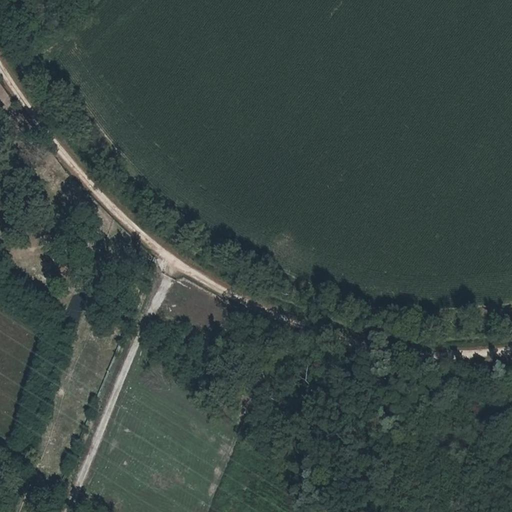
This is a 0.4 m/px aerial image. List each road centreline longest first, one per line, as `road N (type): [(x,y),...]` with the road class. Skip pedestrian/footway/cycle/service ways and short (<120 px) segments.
road 1 (track): [(0,65),(56,141),(169,264),(228,297),(308,334),(417,352),(511,347)]
road 2 (track): [(70,511),(169,264)]
